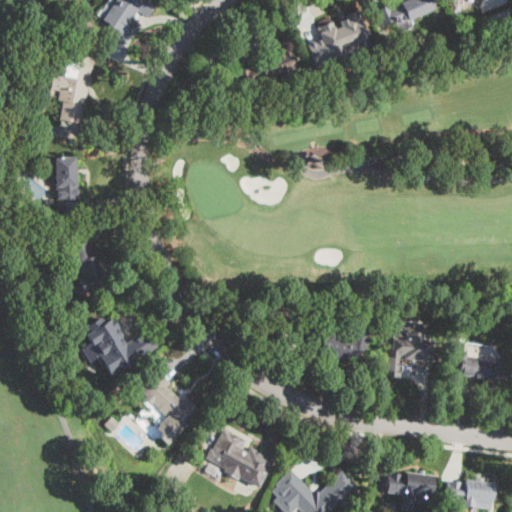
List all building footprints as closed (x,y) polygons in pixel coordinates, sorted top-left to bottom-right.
[(150,0),(157,4),(148,17),(147,18),(136,11),(127,26),(131,28),(121,43),(118,41),(108,35),(114,27),(103,20),(116,0),(150,0)] [(428,0),(432,8),(409,19),(412,26),(399,33),(393,21),(384,25),(375,7),(387,2),(390,9),(408,0),(428,0)] [(357,10),(367,39),(369,45),(345,54),(346,56),(315,67),(306,43),(320,38),(316,27),(331,21),(334,26),(335,29),(341,27),(339,21),(346,19),(344,15),(357,10)] [(290,70),(293,76),(281,80),(279,74),(266,79),(268,85),(255,90),(254,85),(241,89),(235,74),(235,73),(259,64),(258,61),(290,50),(296,68),(290,70)] [(64,54),(81,57),(81,56),(88,58),(88,60),(92,61),(91,69),(89,69),(88,76),(91,77),(89,89),(86,89),(84,105),(80,104),(80,107),(83,107),(82,118),(83,118),(82,123),(59,120),(62,101),(58,100),(62,72),(64,73),(65,68),(62,67),(64,54)] [(74,156),(76,171),(77,200),(57,201),(55,170),(47,170),(46,158),(74,156)] [(90,238),(100,266),(103,264),(107,274),(104,276),(107,286),(80,295),(75,292),(74,288),(75,284),(80,283),(78,278),(83,276),(78,264),(73,266),(71,261),(69,262),(71,266),(63,269),(59,257),(69,254),(66,247),(90,238)] [(100,316),(104,322),(111,317),(123,335),(121,337),(125,343),(147,329),(157,346),(110,377),(103,365),(101,366),(95,356),(100,352),(94,342),(90,345),(84,335),(87,333),(83,327),(100,316)] [(370,331),(365,358),(346,355),(345,361),(318,355),(318,351),(306,348),(309,335),(309,332),(327,335),(328,329),(345,333),(346,326),(370,331)] [(403,334),(405,335),(405,331),(423,333),(422,338),(432,339),(429,361),(401,358),(399,377),(382,375),(385,348),(390,349),(391,339),(385,339),(386,328),(397,329),(396,334),(403,334)] [(509,353),(505,382),(459,377),(462,352),(479,355),(479,352),(492,354),(493,351),(495,349),(507,351),(509,353)] [(179,398),(182,400),(185,396),(200,411),(167,444),(158,437),(153,432),(158,427),(168,415),(158,407),(140,388),(158,370),(171,382),(167,386),(179,398)] [(120,424),(112,433),(103,425),(111,416),(120,424)] [(242,449),(245,450),(247,451),(250,447),(273,459),(258,487),(239,477),(237,480),(222,472),(224,469),(205,458),(210,448),(212,449),(223,428),(245,440),(241,448),(242,449)] [(311,491),(318,492),(341,470),(356,486),(328,511),(300,511),(296,507),(290,511),(284,511),(272,500),(276,497),(271,492),(277,486),(275,484),(290,469),(311,491)] [(415,473),(434,476),(431,505),(412,502),(410,502),(411,499),(401,498),(402,494),(386,492),(388,473),(406,475),(406,472),(415,473)] [(492,483),(491,497),(489,510),(462,505),(463,500),(443,497),(445,481),(464,484),(465,480),(492,483)]
